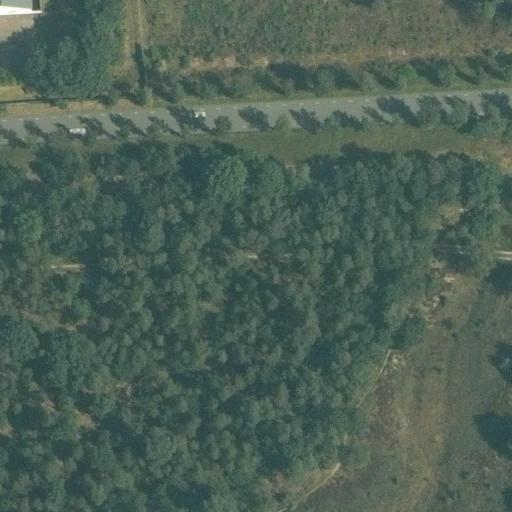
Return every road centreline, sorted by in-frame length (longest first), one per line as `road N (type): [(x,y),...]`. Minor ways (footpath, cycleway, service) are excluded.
road 1 (unknown): [(0,274),(421,249),(511,257)]
road 2 (primary): [(0,131),(511,102)]
